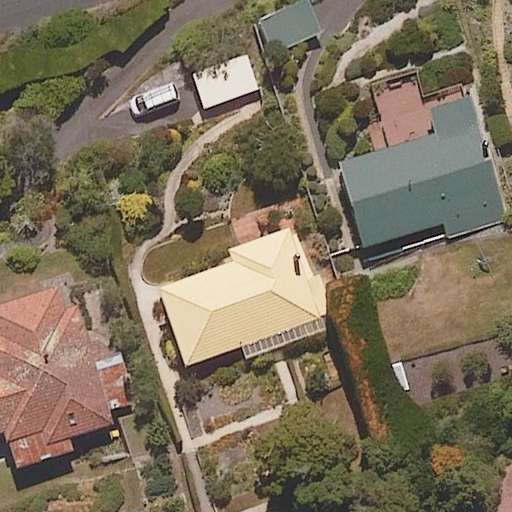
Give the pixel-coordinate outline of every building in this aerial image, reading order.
[(318,34),(304,0),(303,0),(252,20),(266,55),(318,34)] [(259,88),(246,55),(191,76),(204,109),(259,88)] [(419,110),(412,86),(372,97),(387,148),(335,163),(359,248),(443,224),(447,239),(504,223),(468,96),(419,110)] [(244,360),(324,331),(322,287),(307,246),(300,249),(292,226),(221,252),(225,263),(153,289),(181,367),(239,346),(244,360)] [(72,310),(69,295),(52,299),(51,293),(0,303),(0,444),(4,444),(10,470),(73,456),(69,438),(114,428),(110,410),(132,405),(122,359),(96,364),(83,307),(72,310)]
